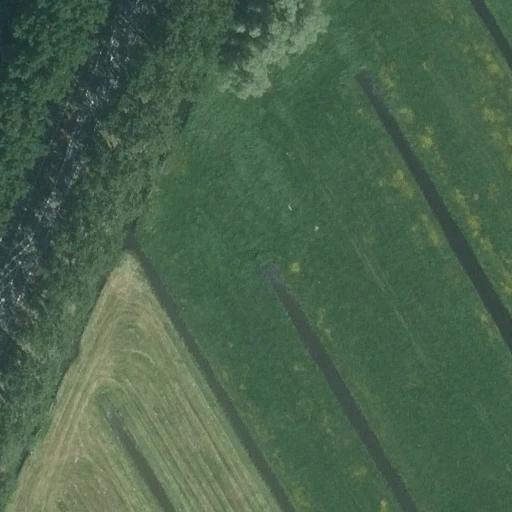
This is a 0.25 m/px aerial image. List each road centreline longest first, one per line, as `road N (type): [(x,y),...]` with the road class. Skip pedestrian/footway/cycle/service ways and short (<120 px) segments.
road 1 (unclassified): [(202,0),(0,460)]
road 2 (primary): [(1,284),(43,231),(144,0)]
road 3 (primary): [(106,0),(11,225),(1,284)]
